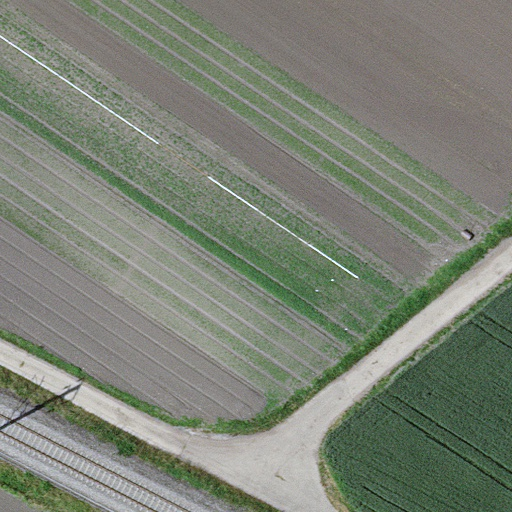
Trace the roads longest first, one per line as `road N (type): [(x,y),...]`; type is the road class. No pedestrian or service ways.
road 1 (track): [(511,265),(253,468)]
road 2 (track): [(0,339),(253,468)]
